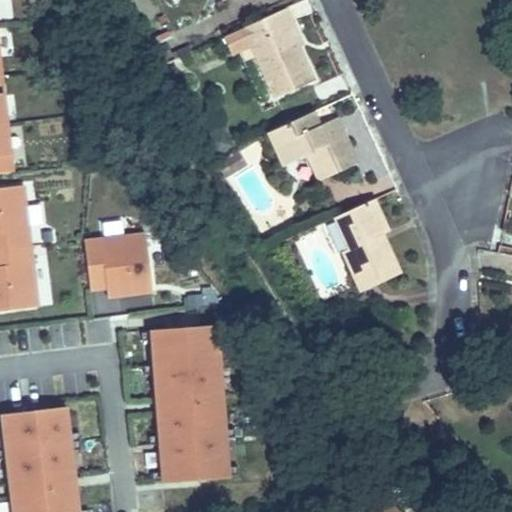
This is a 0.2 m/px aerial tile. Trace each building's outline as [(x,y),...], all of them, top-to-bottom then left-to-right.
[(286,8),(241,29),(274,102),(313,85),(287,29),(294,25),(286,8)] [(309,114),(264,134),(281,168),(305,158),(315,181),(352,165),(336,128),(318,135),(309,114)] [(0,250),(17,249),(9,188),(0,189),(0,250)] [(363,204),(329,220),(344,251),(337,255),(355,296),(391,279),(372,240),(378,236),(363,204)] [(146,294),(139,236),(78,244),(84,292),(101,290),(111,289),(112,298),(146,294)] [(0,312),(24,309),(17,249),(0,250),(0,312)] [(112,298),(111,289),(101,290),(102,299),(112,298)] [(208,325),(144,330),(157,482),(221,477),(208,325)] [(58,407),(0,414),(0,460),(6,511),(71,511),(72,511),(58,407)]
